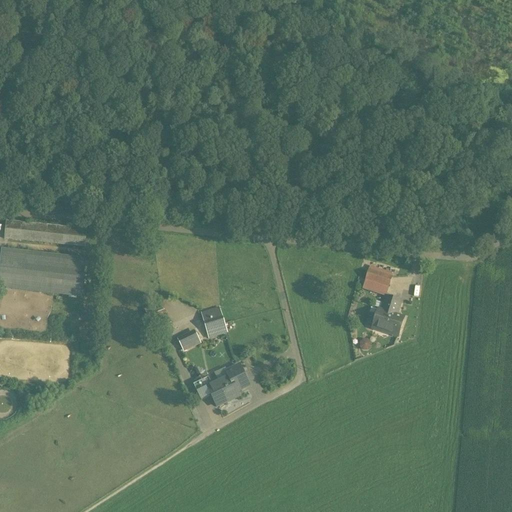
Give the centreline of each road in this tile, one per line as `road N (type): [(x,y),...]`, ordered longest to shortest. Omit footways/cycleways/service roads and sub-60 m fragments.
road 1 (residential): [(268,240),(0,213)]
road 2 (residential): [(268,240),(299,379),(204,437)]
road 3 (residential): [(427,256),(268,240)]
